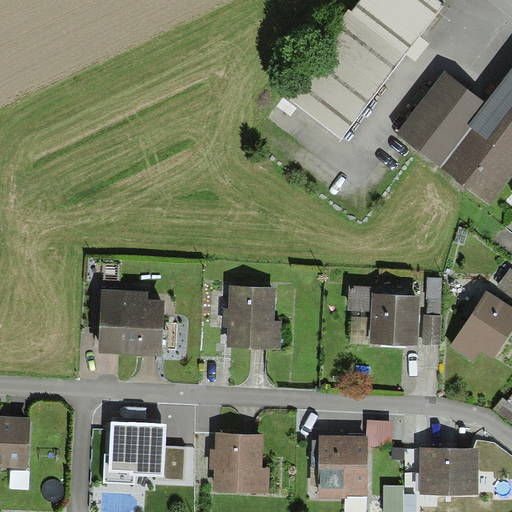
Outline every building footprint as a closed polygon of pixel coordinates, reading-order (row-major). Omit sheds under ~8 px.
[(436,0),(348,0),(279,88),(334,131),(436,0)] [(443,63),(396,121),(485,192),(511,158),(511,49),(478,92),(443,63)] [(270,278),(222,280),(225,344),(273,342),(270,278)] [(511,291),(496,279),(449,335),(480,361),(511,323),(511,291)] [(154,283),(94,283),(95,350),(155,350),(154,283)] [(415,286),(368,285),(368,338),(414,339),(415,286)] [(24,412),(0,411),(0,469),(23,470),(24,412)] [(167,414),(123,415),(123,475),(168,475),(167,414)] [(374,447),(399,444),(396,418),(371,422),(374,447)] [(267,425),(214,425),(213,488),(266,489),(267,425)] [(367,425),(318,425),(317,493),(367,493),(367,425)] [(474,441),(417,441),(418,490),(474,490),(474,441)] [(389,487),(388,511),(416,511),(417,488),(389,487)]
